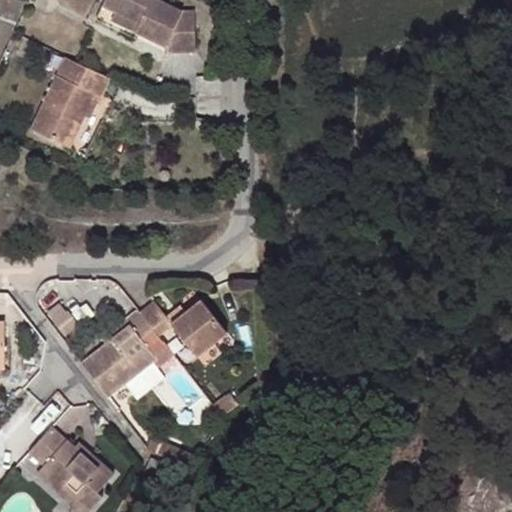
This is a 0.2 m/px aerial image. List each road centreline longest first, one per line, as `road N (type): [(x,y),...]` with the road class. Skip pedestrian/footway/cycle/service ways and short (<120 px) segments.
road 1 (residential): [(17,271),(193,267),(232,250),(250,210),(248,0)]
road 2 (residential): [(82,381),(21,293),(17,271)]
